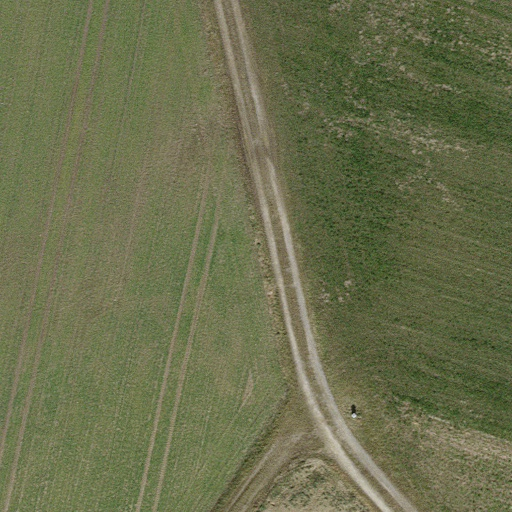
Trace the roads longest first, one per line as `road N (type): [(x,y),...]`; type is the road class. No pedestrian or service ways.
road 1 (track): [(415,511),(324,409),(233,0)]
road 2 (track): [(324,409),(250,511)]
